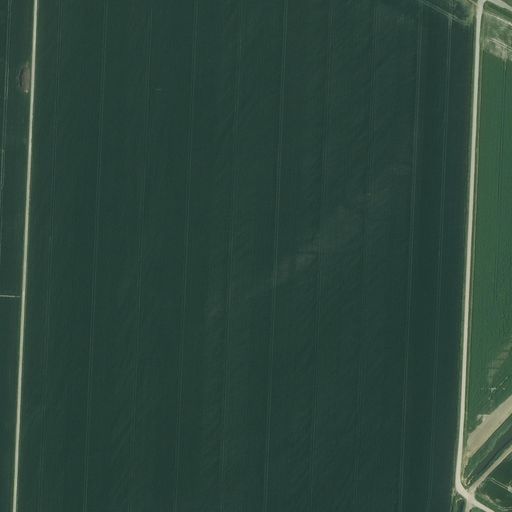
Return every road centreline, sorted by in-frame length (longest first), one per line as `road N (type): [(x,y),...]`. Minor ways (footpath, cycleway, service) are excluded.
road 1 (unclassified): [(489,511),(457,479),(482,0)]
road 2 (unclassified): [(14,511),(35,0)]
